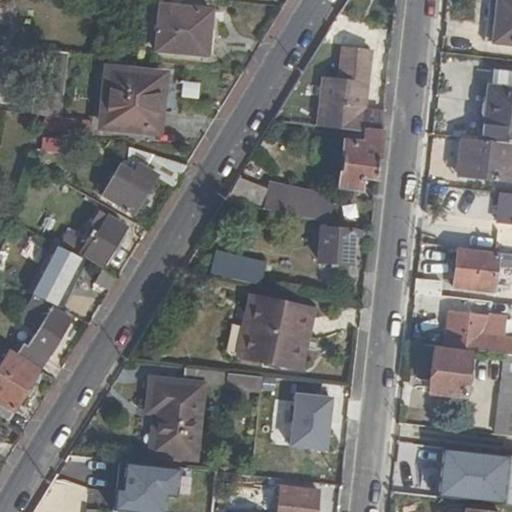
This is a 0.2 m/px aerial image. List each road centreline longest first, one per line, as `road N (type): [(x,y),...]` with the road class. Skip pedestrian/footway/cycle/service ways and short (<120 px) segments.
road 1 (tertiary): [(5,511),(318,0)]
road 2 (residential): [(363,511),(421,0)]
road 3 (unknown): [(373,422),(511,435)]
